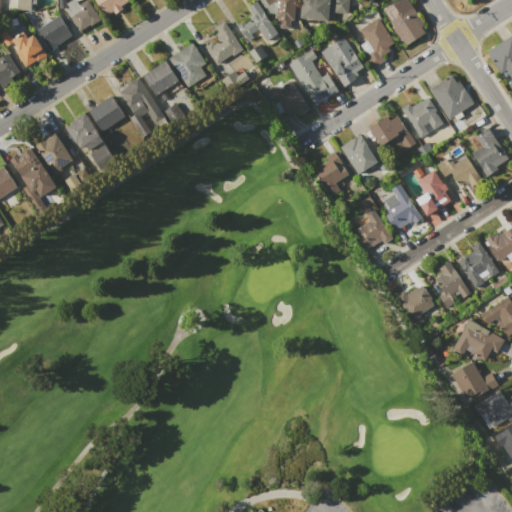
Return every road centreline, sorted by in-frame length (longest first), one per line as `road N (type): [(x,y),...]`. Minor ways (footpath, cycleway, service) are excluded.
road 1 (residential): [(511,4),(298,143)]
road 2 (residential): [(191,0),(0,126)]
road 3 (residential): [(511,188),(381,273)]
road 4 (residential): [(511,125),(428,0)]
